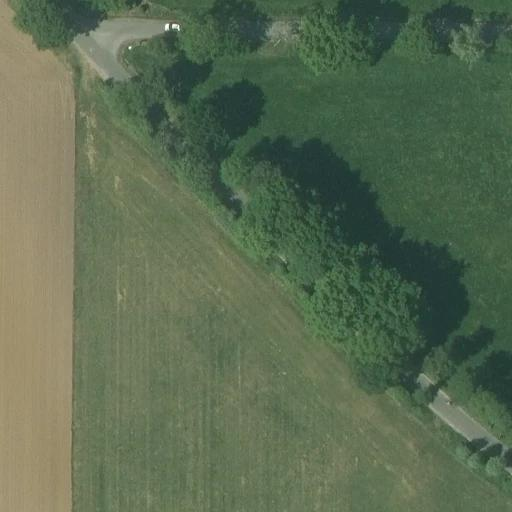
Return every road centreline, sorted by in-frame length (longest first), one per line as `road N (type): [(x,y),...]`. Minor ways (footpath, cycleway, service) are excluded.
road 1 (residential): [(511,466),(412,384),(79,32)]
road 2 (residential): [(511,36),(79,32)]
